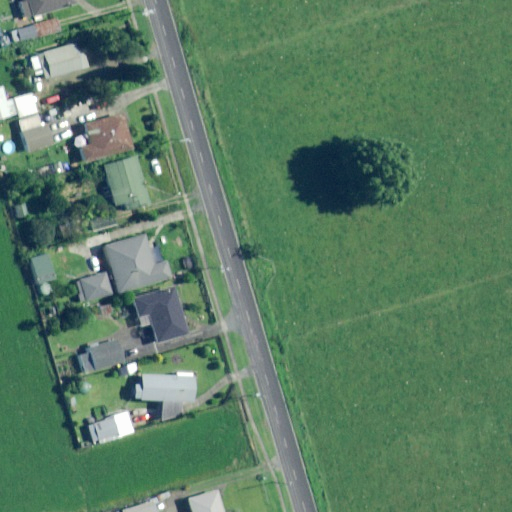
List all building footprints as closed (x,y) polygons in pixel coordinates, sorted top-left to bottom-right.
[(16,0),(22,20),(72,5),(70,0),(16,0)] [(84,68),(77,44),(34,56),(41,80),(84,68)] [(1,101),(0,96),(0,117),(13,114),(14,118),(32,113),(27,94),(1,101)] [(128,149),(118,114),(81,125),(86,145),(76,147),(81,163),(128,149)] [(43,125),(17,132),(23,152),(49,145),(43,125)] [(145,204),(130,155),(98,165),(110,206),(119,203),(121,212),(145,204)] [(24,216),(20,203),(9,207),(13,219),(24,216)] [(111,225),(107,210),(67,220),(71,236),(111,225)] [(147,266),(138,235),(100,246),(114,294),(166,279),(161,262),(147,266)] [(48,280),(41,256),(26,260),(33,285),(48,280)] [(77,282),(79,291),(69,294),(73,306),(108,296),(106,287),(102,274),(77,282)] [(182,336),(168,289),(129,300),(137,328),(148,325),(153,344),(182,336)] [(109,313),(106,303),(94,306),(97,316),(109,313)] [(120,362),(114,340),(84,349),(85,354),(76,357),(81,374),(120,362)] [(188,402),(188,373),(172,373),(172,377),(137,376),(136,385),(130,385),(129,400),(157,401),(157,423),(175,415),(175,402),(188,402)] [(130,432),(122,412),(85,427),(92,446),(130,432)] [(219,511),(213,491),(184,500),(187,511),(219,511)] [(151,511),(149,503),(117,511),(151,511)]
